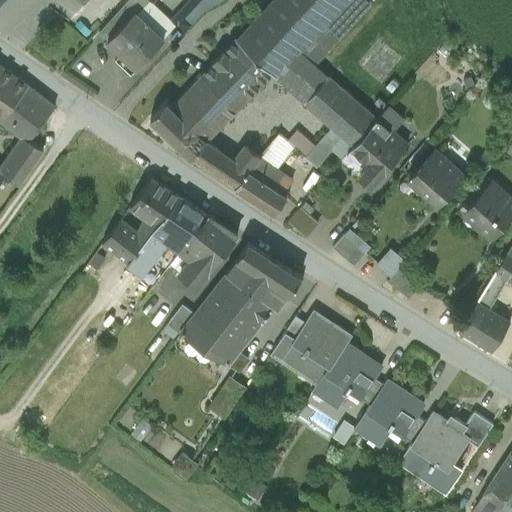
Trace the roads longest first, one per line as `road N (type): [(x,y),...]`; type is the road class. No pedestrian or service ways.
road 1 (residential): [(511,386),(0,50)]
road 2 (track): [(0,228),(82,108)]
